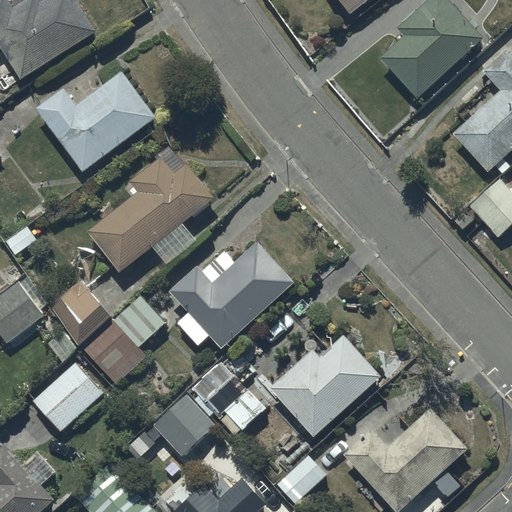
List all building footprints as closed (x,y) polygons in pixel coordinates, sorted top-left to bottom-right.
[(11,0),(0,0),(0,41),(22,77),(97,29),(80,0),(20,0),(14,4),(11,0)] [(344,0),(353,10),(366,0),(344,0)] [(485,33),(453,0),(425,0),(399,25),(407,32),(382,56),(419,95),(485,33)] [(511,47),(510,45),(485,68),(503,87),(455,131),(490,168),(511,147),(511,47)] [(66,85),(39,106),(85,168),(156,114),(123,70),(88,96),(79,85),(70,92),(66,85)] [(140,190),(91,228),(122,269),(216,195),(188,160),(185,163),(170,144),(160,152),(163,155),(132,179),(140,190)] [(511,186),(502,175),(471,203),(499,234),(511,222),(511,186)] [(199,264),(173,288),(192,309),(180,320),(201,343),(212,333),(223,345),(296,277),(260,239),(237,261),(225,248),(204,268),(199,264)] [(82,344),(114,316),(82,276),(54,304),(82,344)] [(20,280),(0,294),(0,329),(7,340),(45,312),(41,306),(45,304),(26,278),(21,282),(20,280)] [(114,316),(82,344),(118,382),(148,353),(139,344),(164,318),(138,292),(114,316)] [(314,345),(271,384),(316,434),(383,374),(345,332),(321,353),(314,345)] [(248,388),(223,359),(194,385),(220,415),(227,409),(229,412),(223,418),(236,432),(243,426),(244,427),(267,406),(250,387),(248,388)] [(105,389),(77,360),(35,400),(63,429),(105,389)] [(142,435),(133,444),(140,451),(151,442),(152,444),(165,432),(185,456),(190,451),(188,448),(217,422),(190,392),(156,422),(155,420),(141,433),(142,435)] [(470,445),(432,405),(390,445),(373,428),(346,453),(401,511),(470,445)] [(25,462),(7,442),(0,448),(0,511),(39,511),(56,496),(42,481),(58,467),(40,448),(25,462)] [(310,453),(280,481),(298,501),(328,472),(310,453)] [(160,511),(113,461),(78,493),(94,511),(160,511)] [(206,479),(173,510),(174,511),(254,511),(268,499),(245,474),(222,496),(206,479)]
